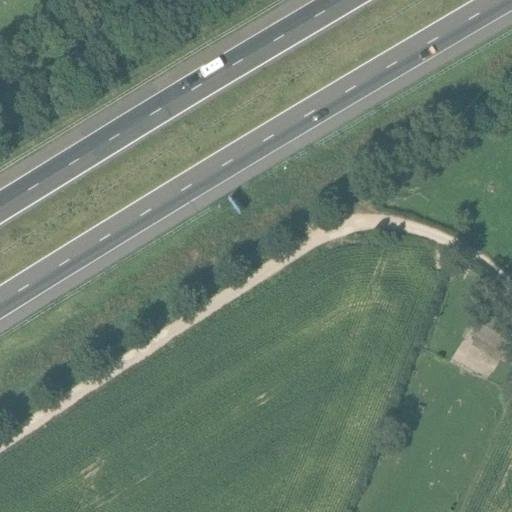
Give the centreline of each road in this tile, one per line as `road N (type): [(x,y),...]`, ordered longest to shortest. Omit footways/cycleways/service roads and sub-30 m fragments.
road 1 (motorway): [(0,304),(511,0)]
road 2 (track): [(511,290),(438,236),(389,224),(343,227),(0,443)]
road 3 (motorway): [(341,0),(0,209)]
